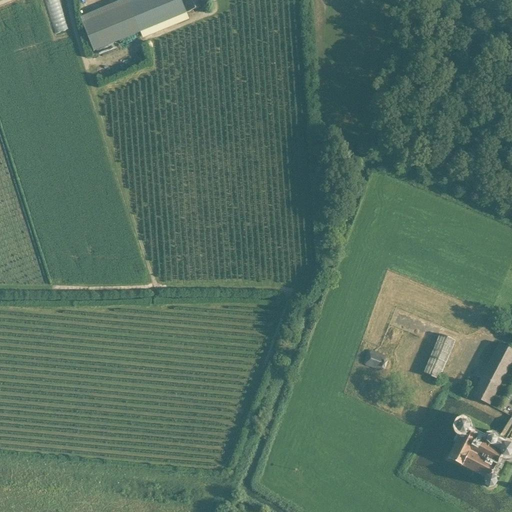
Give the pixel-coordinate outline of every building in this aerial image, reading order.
[(82,24),(94,52),(203,6),(201,0),(128,0),(130,4),(82,24)] [(490,315),(486,325),(500,332),(505,322),(490,315)] [(439,334),(423,374),(440,380),(455,340),(439,334)] [(481,379),(472,396),(489,405),(511,360),(511,349),(500,343),(486,368),(479,365),(474,375),(481,379)] [(365,365),(382,370),(386,357),(370,351),(365,365)] [(490,475),(502,454),(503,455),(504,456),(505,456),(506,456),(507,456),(508,456),(509,455),(510,454),(511,454),(511,453),(511,452),(511,451),(511,450),(511,449),(511,448),(511,447),(511,446),(510,445),(509,444),(508,444),(507,444),(505,444),(501,442),(499,441),(496,440),(496,439),(496,438),(495,437),(494,436),(493,436),(492,436),(491,435),(491,436),(490,436),(489,436),(488,437),(487,438),(487,439),(487,440),(485,440),(467,431),(468,430),(468,429),(468,428),(468,427),(468,426),(467,425),(467,424),(466,424),(465,423),(464,423),(463,422),(462,422),(461,422),(460,423),(459,423),(458,424),(457,424),(457,425),(456,426),(456,427),(456,428),(456,429),(456,430),(457,431),(457,432),(458,433),(459,434),(446,457),(462,466),(461,466),(484,479),(485,484),(490,487),(494,487),(497,483),(496,477),(492,474),(490,475)]
